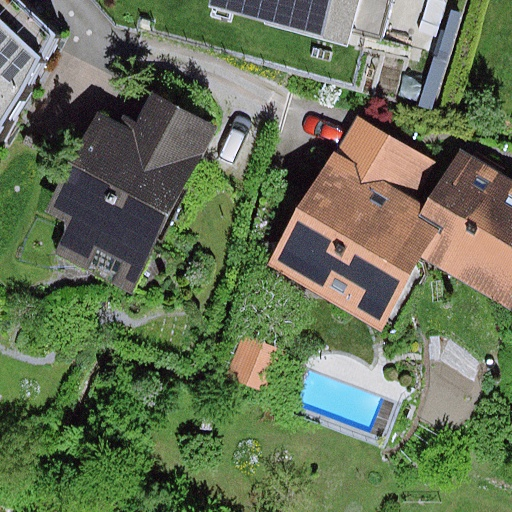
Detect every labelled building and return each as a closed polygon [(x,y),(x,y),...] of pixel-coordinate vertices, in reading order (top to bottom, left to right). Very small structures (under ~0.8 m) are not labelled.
[(73,38),(28,0),(0,0),(0,150),(11,157),(73,38)] [(216,0),(216,3),(332,36),(335,25),(342,0),(216,0)] [(397,0),(342,0),(335,25),(386,40),(397,0)] [(147,128),(106,107),(47,222),(67,233),(56,255),(141,299),(225,138),(160,104),(147,128)] [(441,161),(361,115),(273,266),(389,333),(432,261),(456,220),(439,210),(419,198),(441,161)] [(511,176),(472,153),(439,210),(456,220),(432,261),(511,307),(511,176)]
